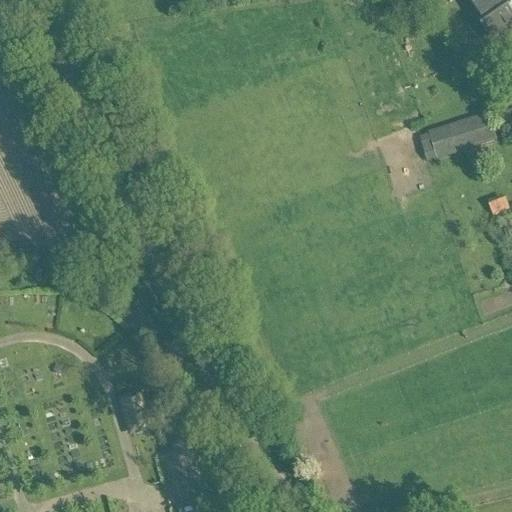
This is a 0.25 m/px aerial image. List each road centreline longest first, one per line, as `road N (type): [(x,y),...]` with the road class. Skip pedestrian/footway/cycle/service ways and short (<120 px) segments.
road 1 (track): [(211,376),(15,0)]
road 2 (residential): [(292,511),(211,376)]
road 3 (residential): [(205,511),(184,472),(182,442),(211,376)]
